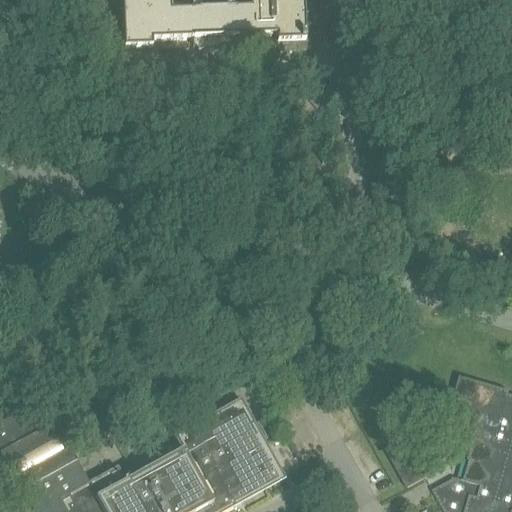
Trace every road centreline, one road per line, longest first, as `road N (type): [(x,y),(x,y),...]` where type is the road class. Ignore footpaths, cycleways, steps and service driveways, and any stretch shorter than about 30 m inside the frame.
road 1 (residential): [(268,511),(344,464),(299,374),(323,268)]
road 2 (residential): [(46,185),(323,268)]
road 3 (residential): [(323,268),(511,322)]
